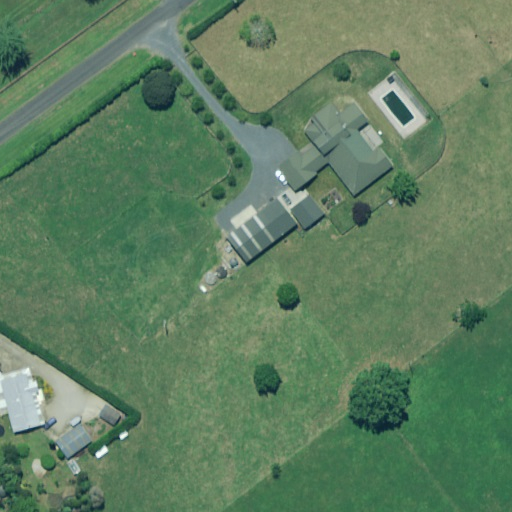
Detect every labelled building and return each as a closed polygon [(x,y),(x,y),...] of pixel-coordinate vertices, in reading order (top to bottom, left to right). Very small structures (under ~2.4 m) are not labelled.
[(333,164),(357,196),(395,167),(381,149),(377,152),(360,130),(370,121),(357,104),(343,115),(334,104),(314,120),(317,124),(308,132),(319,146),(310,153),(306,148),(280,169),(298,191),(333,164)] [(260,214),(252,204),(232,219),(240,229),(229,238),(249,264),(301,224),(303,222),(309,230),(327,215),(311,194),(302,201),(295,193),(284,201),(281,198),(260,214)] [(220,282),(220,279),(220,277),(219,274),(217,272),(215,271),(212,271),(210,271),(208,272),(206,274),(204,276),(204,278),(204,281),(205,283),(207,285),(209,286),(212,287),(214,287),(217,285),(218,284),(220,282)] [(39,390),(33,368),(0,376),(0,398),(4,415),(12,413),(17,432),(47,425),(42,403),(48,402),(45,389),(39,390)] [(124,416),(110,406),(103,416),(117,425),(124,416)] [(94,441),(82,424),(58,442),(71,459),(94,441)] [(85,472),(78,459),(70,463),(77,476),(85,472)]
